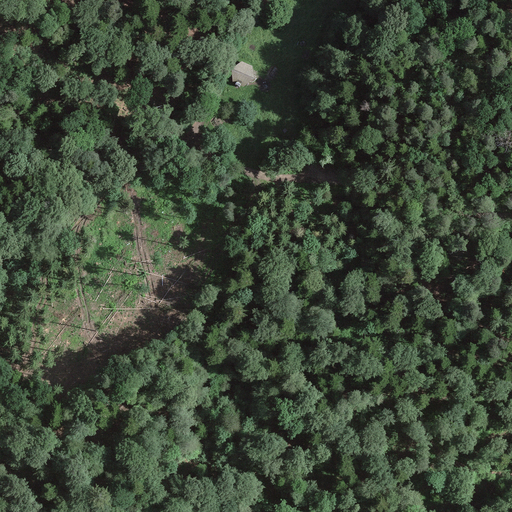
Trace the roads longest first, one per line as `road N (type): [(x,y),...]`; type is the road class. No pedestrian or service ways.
road 1 (track): [(511,218),(329,180),(270,181)]
road 2 (track): [(197,151),(129,153),(0,179)]
